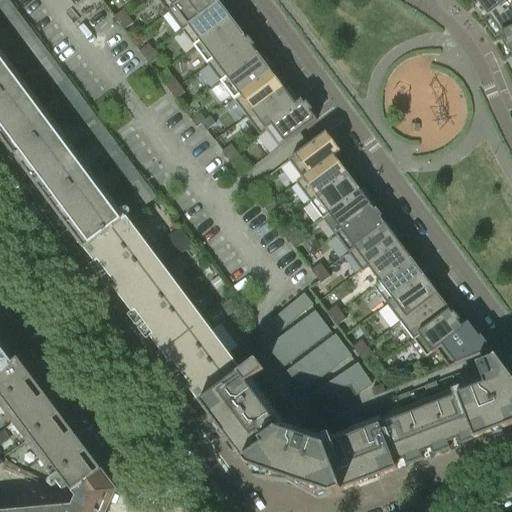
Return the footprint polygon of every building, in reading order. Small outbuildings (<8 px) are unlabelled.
[(0,0),(0,8),(146,204),(156,197),(8,0),(0,0)] [(158,0),(169,13),(186,0),(158,0)] [(186,0),(169,13),(182,31),(219,3),(217,0),(186,0)] [(489,18),(511,0),(479,0),(477,2),(489,18)] [(502,35),(511,28),(511,0),(489,18),(502,36),(502,35)] [(219,3),(182,31),(195,48),(232,20),(230,17),(228,14),(219,3)] [(123,10),(114,17),(119,24),(128,17),(123,10)] [(128,17),(119,24),(124,30),(133,24),(128,17)] [(232,20),(195,48),(208,65),(245,37),(243,35),(241,31),(232,20)] [(511,54),(511,28),(502,35),(506,43),(503,44),(508,53),(510,52),(511,55),(511,54)] [(245,37),(208,65),(221,83),(258,55),(256,52),(254,49),(253,48),(255,47),(249,38),(247,40),(245,37)] [(149,45),(140,52),(144,58),(154,52),(149,45)] [(154,52),(144,58),(149,65),(159,58),(154,52)] [(258,55),(221,83),(234,100),(271,72),(269,69),(267,66),(258,55)] [(0,137),(85,251),(123,222),(0,57),(0,137)] [(271,72),(234,100),(246,117),(284,89),(282,86),(278,82),(271,72)] [(175,80),(166,87),(170,93),(180,86),(175,80)] [(180,86),(170,93),(175,100),(185,93),(180,86)] [(284,89),(246,117),(259,134),(303,102),(302,101),(296,105),(294,103),(291,99),(284,89)] [(303,102),(259,134),(260,136),(266,131),(279,148),(299,134),(316,120),(314,117),(311,114),(311,113),(313,111),(307,103),(305,105),(303,102)] [(200,114),(191,121),(196,128),(201,124),(206,121),(200,114)] [(206,121),(201,124),(206,131),(215,124),(210,117),(206,121)] [(308,146),(289,161),(302,178),(296,183),(297,184),(340,152),(338,149),(334,144),(326,133),(308,146)] [(231,145),(222,152),(227,159),(236,152),(231,145)] [(236,152),(227,159),(232,165),(241,158),(236,152)] [(340,152),(297,184),(309,201),(347,173),(345,170),(341,166),(335,157),(341,153),(340,152)] [(347,173),(309,201),(322,219),(360,191),(358,188),(355,185),(347,173)] [(360,191),(322,219),(323,219),(329,215),(340,230),(334,235),(335,236),(373,208),(370,205),(367,200),(360,191)] [(268,195),(259,202),(264,208),(273,201),(268,195)] [(273,201),(264,208),(269,215),(278,208),(273,201)] [(373,208),(335,236),(348,253),(386,225),(384,223),(381,220),(373,208)] [(127,218),(123,222),(85,251),(95,265),(99,262),(104,270),(109,267),(114,275),(110,278),(116,285),(113,288),(123,301),(165,269),(127,218)] [(386,225),(348,253),(361,270),(398,243),(396,239),(393,235),(386,225)] [(179,229),(162,242),(175,259),(192,246),(179,229)] [(294,229),(285,236),(290,243),(299,236),(294,229)] [(299,236),(290,243),(295,249),(304,243),(299,236)] [(398,243),(361,270),(362,272),(368,267),(379,282),(373,286),(374,288),(412,260),(410,257),(407,254),(398,243)] [(412,260),(374,288),(387,305),(424,277),(422,275),(420,271),(412,260)] [(320,264),(311,271),(316,277),(325,270),(320,264)] [(165,269),(123,301),(133,315),(136,312),(142,320),(146,317),(152,325),(148,328),(153,335),(150,338),(160,351),(203,319),(165,269)] [(325,270),(316,277),(319,282),(321,284),(330,277),(325,270)] [(424,277),(387,305),(400,322),(437,295),(435,292),(433,289),(424,277)] [(304,295),(297,301),(305,310),(312,305),(304,295)] [(437,295),(400,322),(414,341),(420,337),(451,313),(448,309),(446,306),(437,295)] [(236,309),(229,300),(211,314),(218,323),(236,309)] [(297,301),(291,306),(298,315),(305,310),(297,301)] [(291,306),(285,311),(292,321),(298,315),(291,306)] [(336,306),(327,313),(331,320),(341,313),(336,306)] [(285,311),(278,317),(285,326),(292,321),(285,311)] [(315,313),(308,318),(315,327),(322,322),(315,313)] [(341,313),(331,320),(336,326),(346,319),(341,313)] [(451,313),(420,337),(432,354),(436,351),(470,326),(468,323),(462,328),(461,327),(459,324),(458,323),(460,321),(454,313),(452,314),(451,313)] [(278,317),(271,322),(279,332),(285,326),(278,317)] [(308,318),(301,323),(309,333),(315,327),(308,318)] [(198,401),(240,369),(203,319),(160,351),(170,365),(173,362),(179,370),(183,367),(189,374),(185,378),(191,385),(188,388),(198,401)] [(322,322),(315,327),(323,337),(329,332),(322,322)] [(301,323),(295,328),(302,338),(309,333),(301,323)] [(470,326),(436,351),(449,368),(488,352),(490,352),(486,347),(488,346),(481,337),(479,338),(473,330),(471,327),(470,326)] [(315,327),(309,333),(316,342),(323,337),(315,327)] [(295,328),(288,333),(295,343),(302,338),(295,328)] [(288,333),(281,338),(288,348),(295,343),(288,333)] [(309,333),(302,338),(309,347),(316,342),(309,333)] [(335,336),(329,341),(336,351),(343,346),(335,336)] [(281,338),(274,343),(282,353),(288,348),(281,338)] [(302,338),(295,343),(302,353),(309,347),(302,338)] [(329,341),(322,347),(329,356),(336,351),(329,341)] [(361,341),(352,347),(357,354),(366,347),(361,341)] [(274,343),(267,348),(275,358),(282,353),(274,343)] [(295,343),(288,348),(296,358),(302,353),(295,343)] [(343,346),(336,351),(343,361),(350,356),(343,346)] [(0,396),(72,493),(101,472),(18,360),(13,364),(0,347),(0,396)] [(322,347),(315,352),(322,361),(329,356),(322,347)] [(366,347),(357,354),(362,361),(371,354),(366,347)] [(288,348),(282,353),(289,363),(296,358),(288,348)] [(336,351),(329,356),(336,366),(343,361),(336,351)] [(315,352),(308,357),(315,367),(322,361),(315,352)] [(282,353),(275,358),(282,368),(289,363),(282,353)] [(329,356),(322,361),(329,371),(336,366),(329,356)] [(308,357),(301,362),(309,372),(315,367),(308,357)] [(240,369),(198,401),(212,421),(243,463),(248,469),(269,476),(287,486),(302,487),(330,496),(342,492),(425,461),(511,428),(511,382),(508,378),(495,361),(477,368),(477,370),(480,376),(484,388),(458,398),(431,409),(404,419),(378,429),(350,440),(324,450),(299,440),(285,433),(291,429),(282,417),(289,411),(264,378),(260,381),(258,377),(265,372),(257,361),(242,372),(240,369)] [(322,361),(315,367),(323,376),(329,371),(322,361)] [(301,362),(295,367),(302,377),(309,372),(301,362)] [(358,365),(351,370),(357,380),(365,375),(358,365)] [(384,372),(379,365),(370,371),(375,378),(384,372)] [(295,367),(288,372),(295,382),(302,377),(295,367)] [(315,367),(309,372),(316,382),(323,376),(315,367)] [(351,370),(344,375),(350,385),(357,380),(351,370)] [(477,370),(466,374),(468,381),(480,376),(477,370)] [(309,372),(302,377),(309,387),(316,382),(309,372)] [(344,375),(337,379),(343,389),(350,385),(344,375)] [(365,375),(357,380),(364,390),(371,385),(365,375)] [(302,377),(295,382),(302,392),(309,387),(302,377)] [(337,379),(330,384),(336,394),(343,389),(337,379)] [(357,380),(350,385),(357,395),(364,390),(357,380)] [(330,384),(322,389),(329,399),(336,394),(330,384)] [(350,385),(343,389),(350,399),(357,395),(350,385)] [(382,385),(371,389),(374,397),(385,393),(382,385)] [(435,386),(424,390),(427,398),(439,394),(435,386)] [(322,389),(315,393),(322,404),(329,399),(322,389)] [(343,389),(336,394),(343,404),(350,399),(343,389)] [(315,393),(308,398),(315,408),(322,404),(315,393)] [(336,394),(329,399),(336,409),(343,404),(336,394)] [(409,396),(397,401),(400,409),(412,404),(409,396)] [(329,399),(322,404),(329,414),(336,409),(329,399)] [(322,404),(315,408),(322,418),(329,414),(322,404)] [(382,407),(371,411),(374,419),(385,415),(382,407)] [(371,411),(360,416),(363,424),(374,419),(371,411)] [(105,511),(116,491),(101,472),(72,493),(77,495),(77,496),(75,501),(98,511),(105,511)] [(197,491),(187,498),(193,506),(202,499),(197,491)] [(98,511),(75,501),(73,505),(74,507),(72,507),(72,511),(98,511)]
